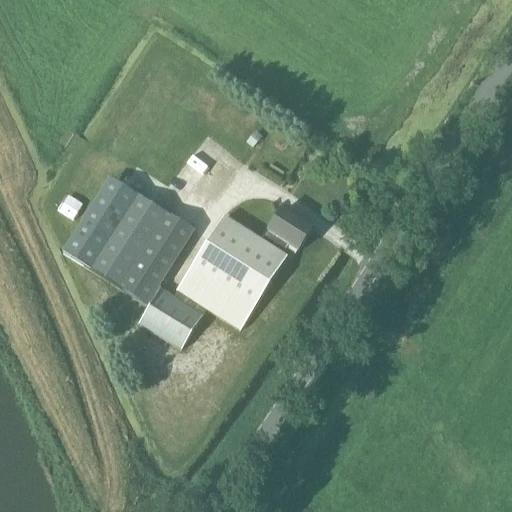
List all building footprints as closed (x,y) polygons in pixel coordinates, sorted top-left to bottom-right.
[(255,134),(246,145),(253,150),(262,139),(255,134)] [(92,273),(139,198),(110,181),(64,256),(92,273)] [(139,198),(92,273),(120,291),(168,217),(139,198)] [(287,259),(284,257),(289,248),(299,254),(312,232),(282,212),(264,244),(224,220),(178,294),(241,333),(287,259)] [(168,217),(120,291),(140,304),(165,263),(173,267),(194,233),(168,217)] [(203,319),(161,293),(139,327),(182,353),(203,319)]
